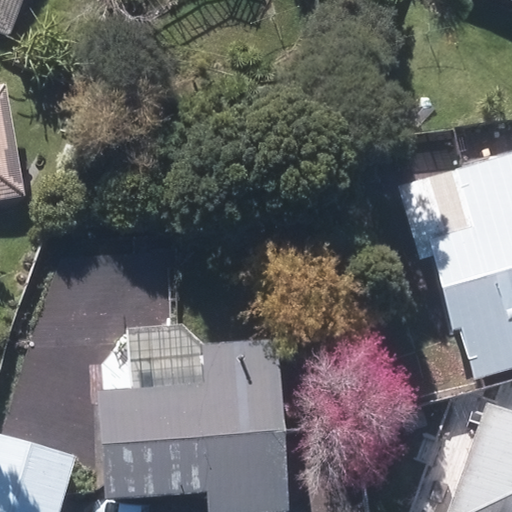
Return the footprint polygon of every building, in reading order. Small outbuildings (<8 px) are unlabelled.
[(0,0),(0,39),(7,42),(20,0),(0,0)] [(511,0),(478,0),(511,11),(511,0)] [(0,206),(16,204),(0,113),(0,206)] [(511,372),(511,166),(448,184),(463,239),(422,250),(445,332),(453,330),(468,384),(511,372)] [(92,402),(99,508),(202,502),(202,511),(272,511),(262,355),(194,359),(197,395),(92,402)] [(511,511),(511,435),(479,423),(445,511),(511,511)] [(0,511),(56,511),(68,467),(0,449),(0,511)]
